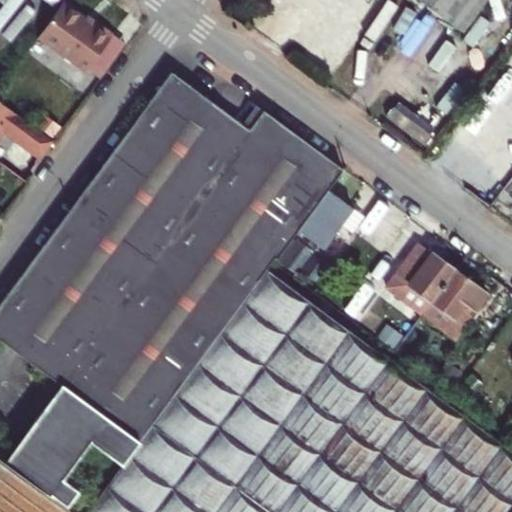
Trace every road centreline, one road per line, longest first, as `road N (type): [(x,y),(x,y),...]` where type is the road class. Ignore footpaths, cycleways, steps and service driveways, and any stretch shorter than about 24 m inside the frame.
road 1 (residential): [(181,14),(511,262)]
road 2 (residential): [(181,14),(0,260)]
